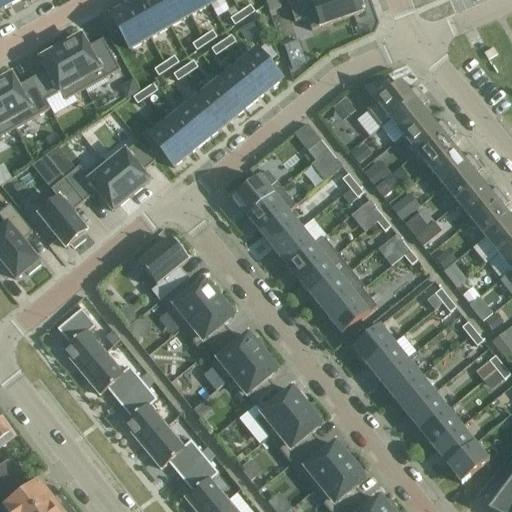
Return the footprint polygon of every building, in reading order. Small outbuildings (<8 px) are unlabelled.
[(0,0),(0,2),(5,11),(23,0),(0,0)] [(154,0),(143,0),(132,6),(151,40),(171,29),(154,0)] [(181,0),(154,0),(171,29),(191,18),(181,0)] [(207,0),(181,0),(191,18),(211,6),(207,0)] [(287,0),(295,23),(307,19),(312,32),(363,15),(361,10),(365,9),(361,0),(287,0)] [(278,1),(266,5),(267,6),(270,15),(281,11),(278,1)] [(132,6),(111,18),(130,52),(151,40),(132,6)] [(251,8),(241,14),(245,21),(255,14),(251,8)] [(241,14),(231,21),(235,28),(245,21),(241,14)] [(213,33),(203,40),(207,46),(217,40),(213,33)] [(232,38),(222,45),(226,51),(236,44),(232,38)] [(82,39),(62,50),(85,92),(121,72),(103,41),(88,50),(82,39)] [(203,40),(193,46),(197,53),(207,46),(203,40)] [(300,42),(285,47),(293,70),(308,65),(300,42)] [(222,45),(212,51),(216,58),(226,51),(222,45)] [(498,81),(511,71),(494,47),(480,57),(498,81)] [(48,72),(33,81),(50,112),(51,111),(47,103),(61,95),(65,103),(85,92),(62,50),(42,62),(48,72)] [(258,53),(239,68),(264,98),(282,83),(258,53)] [(175,58),(165,65),(169,72),(179,65),(175,58)] [(194,63),(184,70),(188,77),(198,70),(194,63)] [(165,65),(155,72),(159,78),(169,72),(165,65)] [(239,68),(222,82),(246,112),(264,98),(239,68)] [(184,70),(174,77),(178,83),(188,77),(184,70)] [(12,78),(0,85),(0,103),(16,131),(50,112),(33,81),(18,89),(12,78)] [(124,85),(122,92),(127,101),(140,94),(132,80),(124,85)] [(222,82),(204,96),(228,126),(246,112),(222,82)] [(381,130),(423,96),(416,88),(409,94),(401,84),(391,93),(388,89),(373,101),(376,105),(367,112),(381,130)] [(153,86),(143,93),(148,100),(158,93),(153,86)] [(143,93),(134,100),(138,106),(148,100),(143,93)] [(204,96),(186,111),(210,141),(228,126),(204,96)] [(429,104),(423,96),(381,130),(391,123),(404,139),(429,119),(422,110),(429,104)] [(345,100),(333,110),(341,119),(353,109),(345,100)] [(0,139),(16,131),(0,103),(0,139)] [(186,111),(168,125),(193,155),(210,141),(186,111)] [(436,127),(429,119),(404,139),(417,156),(450,129),(443,121),(436,127)] [(168,125),(150,140),(174,170),(193,155),(168,125)] [(456,137),(450,130),(418,156),(431,173),(456,152),(449,144),(456,137)] [(323,158),(329,153),(322,143),(315,148),(323,158)] [(103,161),(102,162),(132,199),(150,185),(142,175),(156,164),(139,144),(109,169),(103,161)] [(362,148),(352,157),(360,167),(370,158),(362,148)] [(337,162),(329,153),(323,158),(330,167),(337,162)] [(463,161),(456,153),(431,173),(445,189),(477,163),(470,155),(463,161)] [(79,169),(65,180),(85,204),(98,193),(114,213),(132,199),(102,162),(85,176),(79,169)] [(483,171),(477,163),(445,189),(458,206),(483,186),(476,177),(483,171)] [(379,164),(365,175),(376,189),(390,177),(379,164)] [(282,191),(268,173),(233,201),(247,219),(282,191)] [(350,191),(356,186),(349,177),(343,182),(350,191)] [(59,201),(40,216),(68,251),(72,248),(74,251),(86,241),(84,238),(88,235),(71,215),(85,204),(65,180),(51,192),(59,201)] [(393,193),(385,183),(376,190),(384,200),(393,193)] [(350,191),(358,201),(364,196),(356,186),(350,191)] [(490,195),(483,186),(458,206),(472,223),(504,197),(497,189),(490,195)] [(296,209),(282,191),(247,219),(261,236),(288,214),(288,215),(296,209)] [(444,231),(462,214),(441,192),(423,208),(444,231)] [(409,196),(392,210),(402,223),(420,209),(409,196)] [(510,205),(504,197),(472,223),(485,240),(510,220),(503,211),(510,205)] [(0,218),(7,228),(0,233),(0,260),(17,282),(27,274),(29,277),(41,267),(22,243),(33,235),(10,207),(0,214),(0,218)] [(377,225),(383,220),(376,211),(370,216),(377,225)] [(288,215),(288,214),(261,236),(274,253),(301,231),(288,215)] [(430,229),(420,216),(406,227),(416,239),(430,229)] [(385,234),(391,229),(383,220),(377,225),(385,234)] [(511,222),(510,220),(485,240),(499,257),(511,245),(511,222)] [(443,234),(435,224),(430,229),(416,239),(424,249),(443,234)] [(315,247),(301,231),(274,253),(288,269),(315,247)] [(151,293),(160,304),(184,285),(175,274),(189,263),(170,240),(139,266),(157,289),(151,293)] [(325,240),(315,247),(288,269),(301,286),(338,257),(325,240)] [(397,249),(404,259),(410,254),(403,244),(397,249)] [(511,245),(499,257),(511,273),(511,245)] [(410,254),(404,259),(412,268),(418,263),(410,254)] [(352,274),(338,257),(301,286),(315,303),(352,274)] [(453,266),(443,273),(450,282),(460,274),(453,266)] [(481,277),(488,288),(498,281),(491,270),(481,277)] [(511,273),(502,282),(511,294),(511,273)] [(365,290),(352,274),(315,303),(328,320),(356,298),(355,297),(363,291),(365,290)] [(183,332),(220,302),(205,284),(196,291),(188,282),(184,285),(160,304),(183,332)] [(473,290),(463,297),(471,307),(480,300),(480,299),(473,290)] [(377,309),(363,291),(355,297),(356,298),(328,320),(343,337),(377,309)] [(449,301),(442,292),(435,297),(443,306),(449,301)] [(457,310),(449,301),(443,306),(450,315),(457,310)] [(212,353),(232,337),(225,327),(234,320),(220,302),(183,332),(197,350),(204,344),(212,353)] [(487,308),(477,315),(484,324),(493,316),(487,308)] [(82,312),(58,332),(71,347),(64,353),(83,375),(106,356),(89,336),(96,329),(82,312)] [(496,316),(486,324),(493,332),(503,324),(496,316)] [(476,335),(469,325),(462,330),(470,340),(476,335)] [(394,345),(380,328),(353,350),(367,367),(394,345)] [(498,341),(492,345),(506,362),(511,356),(511,341),(506,334),(498,341)] [(113,335),(105,341),(113,350),(120,344),(113,335)] [(484,344),(476,335),(470,340),(477,349),(484,344)] [(212,368),(226,386),(234,380),(263,356),(261,353),(264,350),(257,341),(253,344),(249,338),(240,346),(232,337),(212,353),(219,362),(212,368)] [(407,362),(394,345),(367,367),(380,384),(407,362)] [(106,356),(83,375),(101,398),(108,392),(120,407),(144,387),(130,370),(123,377),(106,356)] [(256,407),(276,391),(268,381),(278,374),(263,356),(234,380),(234,381),(256,407)] [(503,368),(496,359),(490,364),(497,373),(503,368)] [(421,379),(407,362),(380,384),(394,401),(421,379)] [(511,378),(503,368),(497,373),(505,383),(511,378)] [(435,396),(421,379),(394,401),(407,418),(435,396)] [(144,387),(120,407),(132,421),(125,427),(144,449),(167,430),(150,410),(158,403),(144,387)] [(255,422),(270,440),(307,410),(293,392),(283,400),(276,391),(256,407),(263,416),(255,422)] [(448,413),(435,396),(407,418),(421,435),(448,413)] [(292,467),(320,445),(312,435),(321,428),(316,421),(319,419),(312,410),(309,412),(307,410),(270,440),(292,467)] [(462,430),(448,413),(421,435),(434,451),(462,430)] [(0,450),(14,439),(1,423),(0,423),(0,450)] [(167,430),(144,449),(162,472),(169,466),(181,481),(205,461),(202,457),(192,444),(184,451),(167,430)] [(475,446),(462,430),(434,451),(448,468),(475,446)] [(314,494),(351,464),(336,446),(327,454),(320,445),(292,467),(314,494)] [(489,464),(475,446),(448,468),(462,486),(489,464)] [(209,451),(202,457),(205,461),(210,466),(216,460),(212,455),(209,451)] [(10,459),(0,466),(0,485),(19,471),(10,459)] [(205,461),(181,481),(193,495),(186,501),(195,511),(218,511),(228,504),(211,483),(219,477),(210,466),(205,461)] [(356,490),(365,482),(351,464),(314,494),(327,511),(347,511),(363,499),(356,490)] [(19,471),(0,485),(0,492),(5,499),(27,482),(19,471)] [(511,511),(511,482),(489,511),(511,511)] [(61,511),(39,483),(6,509),(7,511),(61,511)] [(394,511),(389,505),(385,507),(380,501),(371,508),(363,499),(347,511),(394,511)]
